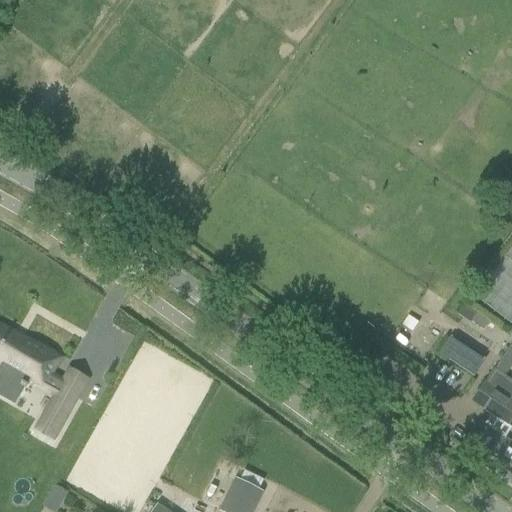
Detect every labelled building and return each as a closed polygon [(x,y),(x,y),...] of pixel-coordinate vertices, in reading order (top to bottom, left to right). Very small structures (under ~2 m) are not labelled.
[(511,328),(511,238),(470,299),(511,328)] [(0,327),(0,364),(3,366),(0,372),(0,382),(22,395),(29,381),(57,397),(37,432),(51,440),(75,399),(74,399),(61,391),(65,384),(64,384),(50,376),(58,361),(0,327)] [(435,354),(471,377),(483,359),(446,336),(435,354)] [(473,402),(509,427),(511,422),(511,381),(495,370),(473,402)] [(511,442),(484,424),(479,432),(465,453),(511,484),(511,442)] [(222,511),(221,511),(248,511),(258,494),(236,483),(222,511)] [(49,496),(42,508),(49,511),(58,511),(69,494),(55,486),(49,496)]
